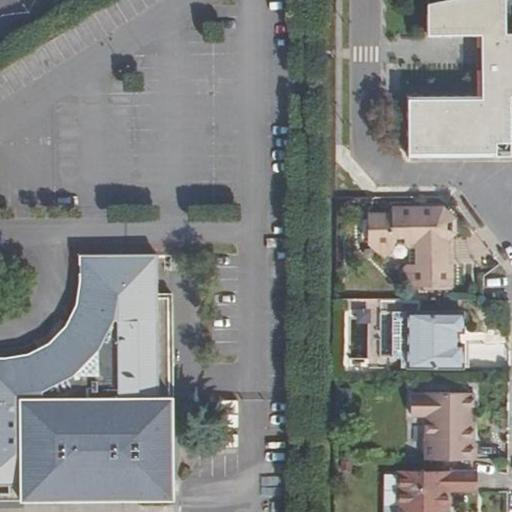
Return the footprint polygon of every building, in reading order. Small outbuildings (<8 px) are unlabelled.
[(412,157),(511,156),(511,108),(511,109),(511,97),(511,96),(511,33),(506,34),(506,0),(454,0),(432,4),(432,35),(486,35),(486,47),(482,47),(482,64),(486,64),(486,96),(412,97),(412,157)] [(409,209),(409,245),(412,247),(417,247),(417,265),(409,265),(409,286),(452,286),(452,265),(448,265),(448,238),(456,232),(456,221),(447,215),(434,215),(434,208),(409,209)] [(404,242),(409,245),(409,209),(398,209),(390,214),(369,214),(369,237),(365,240),(380,258),(392,250),(392,238),(404,238),(404,242)] [(85,281),(85,253),(83,254),(83,264),(82,274),(81,283),(78,293),(74,302),(69,311),(63,320),(57,327),(50,334),(43,340),(35,345),(26,349),(17,352),(8,355),(0,355),(0,356),(10,356),(10,367),(26,362),(41,354),(56,344),(50,337),(66,324),(72,330),(79,322),(85,312),(90,302),(94,292),(97,281),(85,281)] [(165,254),(85,253),(85,281),(97,281),(94,292),(90,302),(85,312),(79,322),(72,330),(66,324),(50,337),(56,344),(41,354),(26,362),(10,367),(10,356),(0,356),(0,479),(26,479),(59,479),(59,498),(128,498),(128,487),(143,487),(143,498),(178,498),(179,293),(165,293),(165,254)] [(399,286),(409,286),(409,265),(406,265),(399,271),(399,286)] [(405,364),(410,364),(409,308),(392,308),(392,354),(405,354),(405,364)] [(464,308),(409,308),(410,364),(463,364),(463,341),(459,341),(459,330),(464,330),(464,308)] [(474,440),(474,420),(469,420),(469,408),(474,408),(474,388),(426,388),(426,390),(413,391),(413,412),(425,412),(425,457),(477,457),(478,440),(474,440)] [(400,511),(410,511),(410,470),(400,469),(400,511)] [(410,470),(410,511),(448,511),(449,502),(450,501),(451,501),(451,500),(452,499),(452,498),(453,497),(453,496),(453,495),(452,494),(452,493),(452,492),(451,492),(451,491),(450,491),(449,490),(449,486),(475,486),(475,470),(410,470)] [(26,498),(59,498),(59,479),(26,479),(26,498)]
